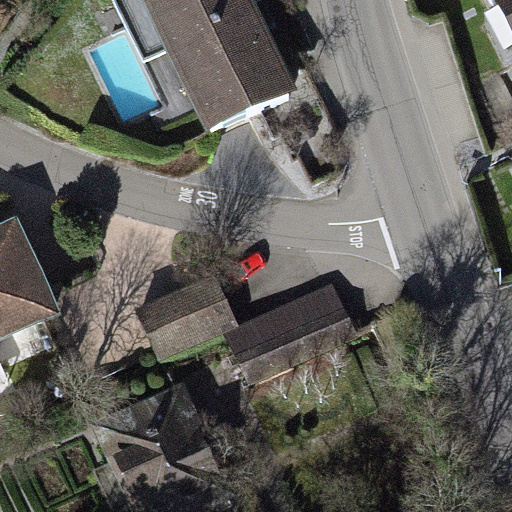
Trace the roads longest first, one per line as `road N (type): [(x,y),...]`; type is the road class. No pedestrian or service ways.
road 1 (residential): [(0,143),(104,191),(354,226),(421,214)]
road 2 (residential): [(511,490),(421,214)]
road 3 (residential): [(421,214),(356,0)]
